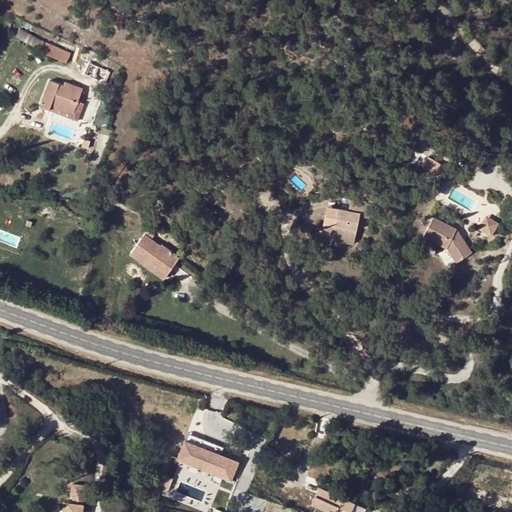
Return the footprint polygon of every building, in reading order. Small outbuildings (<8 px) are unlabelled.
[(46,45),(70,55),(71,53),(47,43),(46,45)] [(50,55),(67,63),(70,55),(46,45),(43,52),(50,55)] [(94,78),(105,83),(110,72),(99,67),(90,63),(85,74),(94,78)] [(53,103),(74,112),(78,101),(83,88),(66,81),(64,86),(50,80),(40,105),(50,109),(53,103)] [(78,121),(85,104),(78,101),(74,112),(53,103),(50,109),(78,121)] [(332,237),(353,242),(360,217),(371,220),(374,206),(352,200),(349,210),(333,205),(331,214),(334,215),(332,221),(325,219),(323,226),(322,229),(333,232),(332,237)] [(493,235),(498,220),(483,215),(478,231),(493,235)] [(458,227),(433,219),(427,238),(452,246),(464,259),(477,246),(458,227)] [(333,232),(322,229),(323,226),(317,225),(314,237),(331,241),(332,237),(333,232)] [(175,265),(180,258),(162,245),(161,246),(145,235),(130,254),(143,263),(147,260),(163,272),(171,261),(175,265)] [(143,263),(164,279),(175,265),(171,261),(163,272),(147,260),(143,263)] [(173,460),(230,481),(238,460),(181,440),(173,460)] [(289,482),(279,477),(275,485),(273,492),(283,496),(289,482)] [(275,485),(261,479),(258,486),(273,492),(275,485)] [(289,482),(283,496),(303,505),(309,491),(289,482)] [(81,511),(83,501),(86,501),(87,488),(70,486),(70,499),(71,499),(72,505),(66,505),(65,511),(81,511)] [(351,511),(356,502),(320,486),(312,503),(331,511),(351,511)]
